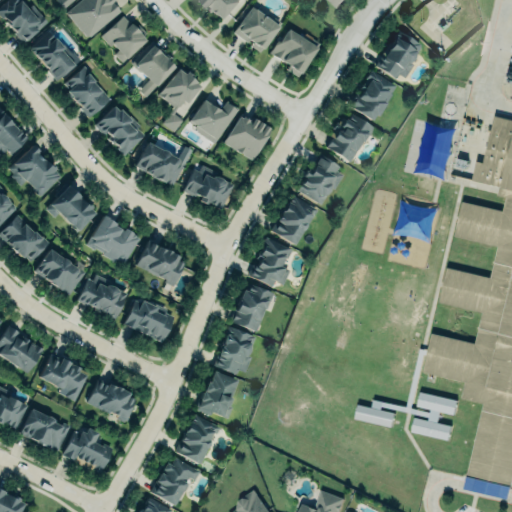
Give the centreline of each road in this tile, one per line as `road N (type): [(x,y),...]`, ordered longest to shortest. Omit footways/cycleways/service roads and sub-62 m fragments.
road 1 (tertiary): [(100,511),(168,382),(224,246),(374,0)]
road 2 (residential): [(0,64),(112,187),(224,246)]
road 3 (residential): [(0,279),(56,324),(168,382)]
road 4 (residential): [(300,113),(200,46),(154,0)]
